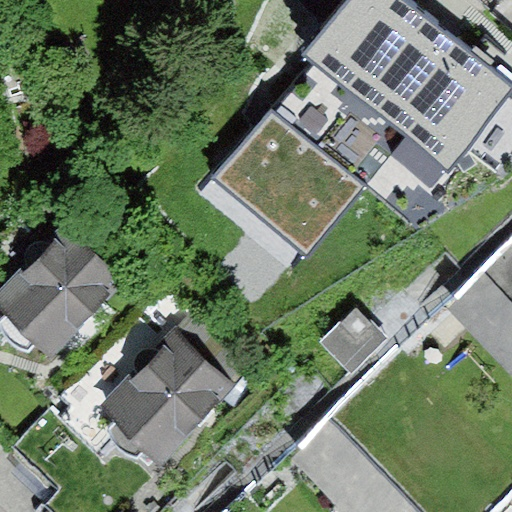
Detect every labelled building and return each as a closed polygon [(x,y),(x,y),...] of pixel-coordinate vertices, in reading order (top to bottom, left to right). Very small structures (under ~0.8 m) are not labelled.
[(194,0),(171,0),(190,9),(194,0)] [(511,91),(511,86),(398,0),(350,0),(306,58),(452,170),(511,91)] [(272,110),(214,180),(309,257),(366,187),(272,110)] [(76,229),(0,298),(0,300),(50,355),(127,285),(76,229)] [(511,253),(485,279),(511,307),(511,253)] [(511,351),(464,301),(324,432),(399,511),(477,511),(511,480),(511,351)] [(186,329),(113,399),(168,456),(241,386),(186,329)] [(310,511),(273,472),(230,511),(310,511)]
